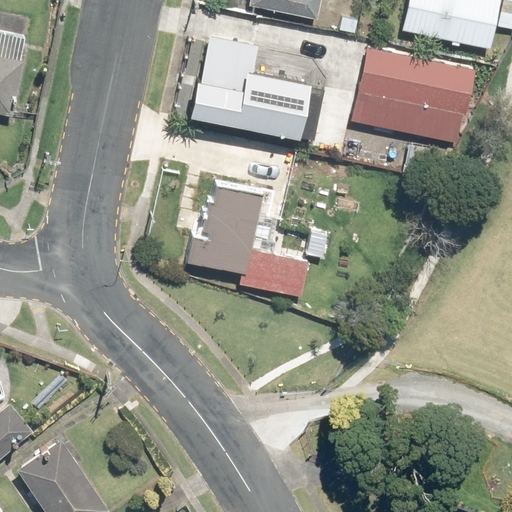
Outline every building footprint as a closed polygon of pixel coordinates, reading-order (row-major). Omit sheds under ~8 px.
[(261,0),(316,12),(318,0),(261,0)] [(403,0),(398,24),(488,44),(496,0),(403,0)] [(196,67),(188,104),(299,126),(310,73),(252,61),(257,34),(212,25),(203,68),(196,67)] [(366,44),(358,84),(465,106),(473,66),(366,44)] [(22,57),(0,52),(0,110),(11,113),(22,57)] [(337,165),(251,149),(247,171),(271,176),(267,198),(307,206),(310,185),(333,190),(337,165)] [(204,261),(232,267),(240,269),(299,280),(303,256),(246,245),(260,190),(215,179),(195,258),(204,260),(204,261)] [(0,407),(0,451),(21,435),(0,407)] [(97,511),(105,507),(58,436),(15,465),(46,511),(97,511)]
